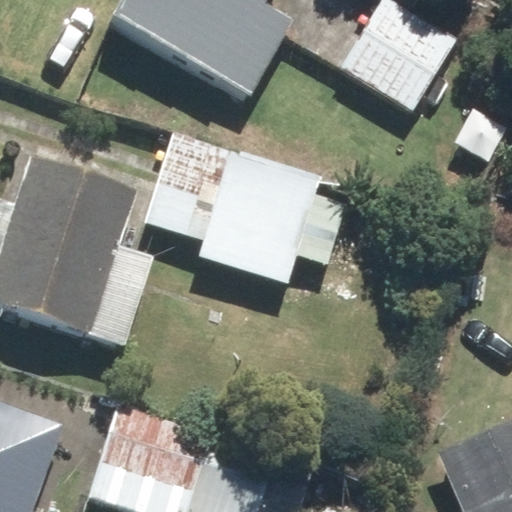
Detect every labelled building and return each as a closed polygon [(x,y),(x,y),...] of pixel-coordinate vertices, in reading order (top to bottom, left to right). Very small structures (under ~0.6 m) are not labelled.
[(128,0),(114,27),(249,99),(291,20),(267,8),(271,0),(128,0)] [(386,0),(367,0),(331,60),(412,110),(455,42),(386,0)] [(176,140),(144,227),(337,298),(369,210),(176,140)] [(0,325),(78,353),(134,194),(30,158),(0,242),(0,325)] [(0,406),(0,511),(36,511),(67,433),(0,406)] [(121,410),(88,504),(111,511),(246,511),(265,460),(121,410)] [(511,511),(511,435),(434,468),(452,511),(511,511)]
